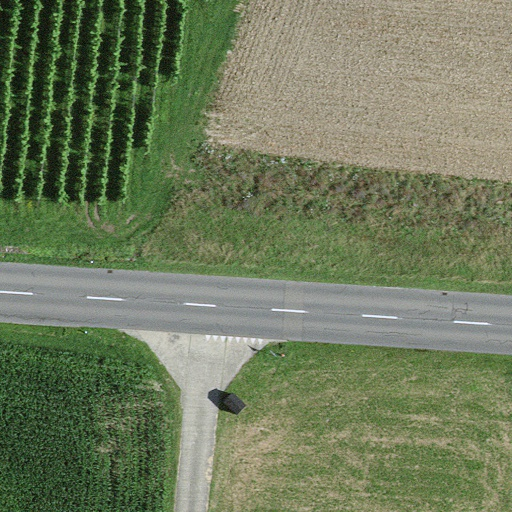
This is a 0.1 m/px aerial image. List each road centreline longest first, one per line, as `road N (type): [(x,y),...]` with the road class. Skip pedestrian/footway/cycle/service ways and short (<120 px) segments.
road 1 (tertiary): [(511,332),(210,312)]
road 2 (tertiary): [(210,312),(0,297)]
road 3 (unclassified): [(210,312),(200,511)]
